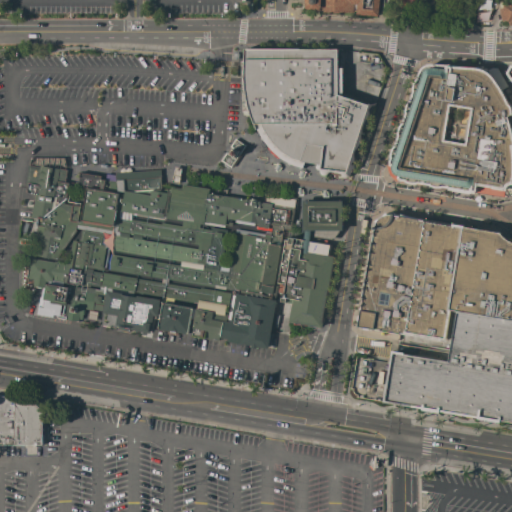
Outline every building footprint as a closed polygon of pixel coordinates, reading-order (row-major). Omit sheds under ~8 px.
[(379,0),(378,16),(355,15),(356,11),(354,10),(353,12),(315,13),(315,9),(307,9),(305,8),(305,0),(379,0)] [(414,0),(414,8),(398,7),(398,0),(414,0)] [(511,23),(506,25),(506,21),(505,21),(504,20),(504,19),(499,20),(496,8),(501,6),(500,1),(504,0),(511,0),(511,23)] [(291,164),(280,158),(271,149),(261,139),(255,128),(246,110),(241,110),(239,71),(239,48),(334,48),(335,66),(339,67),(339,95),(370,106),(367,128),(362,127),(362,133),(361,134),(360,140),(360,143),(358,146),(356,149),(354,152),(354,154),(354,156),(354,158),(354,159),(354,161),(352,162),(351,163),(354,165),(354,166),(353,167),(353,168),(351,169),(351,170),(349,174),(349,176),(346,178),(344,178),(342,178),(340,177),(341,175),(340,173),(337,172),(334,171),(328,170),(327,174),(324,175),(322,175),(320,174),(319,173),(319,170),(318,170),(317,169),(316,169),(315,167),(315,166),(317,164),(306,163),(306,162),(305,162),(302,168),(291,164)] [(445,65),(447,66),(494,68),(504,85),(499,89),(505,100),(511,112),(511,196),(511,197),(507,195),(507,198),(471,192),(471,193),(448,189),(446,189),(425,185),(424,185),(424,184),(418,183),(416,184),(412,184),(409,183),(405,182),(404,181),(398,180),(396,181),(393,179),(390,176),(389,173),(387,170),(387,166),(387,164),(389,162),(390,158),(390,153),(391,150),(393,146),(394,145),(397,135),(397,132),(398,128),(401,123),(405,113),(404,111),(405,108),(406,105),(407,103),(409,101),(412,91),(412,90),(412,87),(413,83),(415,79),(416,78),(417,76),(418,72),(420,69),(425,65),(428,64),(433,63),(445,65)] [(245,145),(244,146),(245,147),(232,166),(231,165),(230,167),(228,166),(227,168),(222,164),(223,162),(219,160),(224,153),(225,154),(229,156),(233,151),(229,148),(227,147),(234,137),(245,145)] [(250,348),(250,345),(227,342),(228,339),(225,338),(219,337),(218,340),(191,336),(193,328),(192,328),(193,320),(191,319),(190,319),(187,334),(177,333),(177,336),(166,334),(167,331),(157,329),(158,320),(135,317),(133,329),(128,328),(128,324),(104,320),(105,312),(97,310),(93,309),(93,310),(84,309),(83,314),(82,314),(82,319),(78,319),(78,321),(55,317),(56,309),(46,300),(43,299),(45,284),(67,288),(68,284),(51,281),(51,282),(45,281),(44,284),(43,288),(33,286),(33,279),(26,278),(29,258),(53,262),(54,261),(69,264),(74,241),(78,241),(80,228),(74,227),(73,229),(74,230),(54,257),(33,254),(37,241),(34,240),(35,236),(36,236),(38,218),(31,218),(36,195),(26,193),(28,184),(25,183),(28,165),(39,167),(40,166),(67,170),(65,182),(68,183),(65,198),(68,198),(68,201),(80,203),(79,206),(83,207),(86,188),(77,186),(79,172),(100,176),(100,179),(116,182),(115,173),(159,169),(160,189),(166,189),(170,190),(171,187),(181,189),(182,184),(209,189),(208,194),(224,196),(236,198),(251,200),(251,198),(256,199),(255,201),(264,202),(266,195),(295,199),(289,230),(282,229),(279,247),(280,247),(273,285),(277,286),(275,298),(274,300),(275,301),(268,348),(256,346),(256,349),(250,348)] [(172,166),(179,167),(177,183),(170,182),(172,166)] [(290,303),(278,301),(279,297),(281,297),(283,284),(275,283),(282,240),(286,240),(286,237),(302,240),(302,238),(302,237),(302,236),(302,235),(302,233),(303,232),(303,231),(303,230),(301,230),(300,200),(341,200),(341,230),(308,230),(308,231),(309,232),(308,232),(308,234),(308,235),(308,236),(308,237),(307,237),(307,239),(307,241),(329,244),(327,255),(332,256),(332,260),(329,276),(326,291),(327,291),(322,322),(321,322),(320,327),(316,327),(316,328),(308,327),(308,325),(295,323),(293,336),(286,335),(288,322),(287,322),(290,303)] [(405,334),(397,333),(397,335),(382,333),(382,331),(372,329),(371,334),(358,331),(359,327),(357,327),(373,229),(372,229),(373,227),(374,224),(376,221),(377,219),(378,218),(381,216),(384,215),(387,214),(389,215),(391,214),(393,214),(393,216),(424,220),(405,334)] [(424,220),(424,218),(463,224),(462,227),(450,310),(446,338),(448,338),(447,342),(405,334),(424,220)] [(462,227),(500,232),(502,235),(504,237),(506,239),(510,241),(511,242),(511,423),(383,402),(391,351),(404,353),(404,354),(448,361),(456,311),(450,310),(462,227)] [(42,432),(44,432),(44,434),(42,436),(42,444),(0,444),(0,396),(36,402),(36,404),(36,405),(38,407),(40,408),(42,408),(42,432)]
